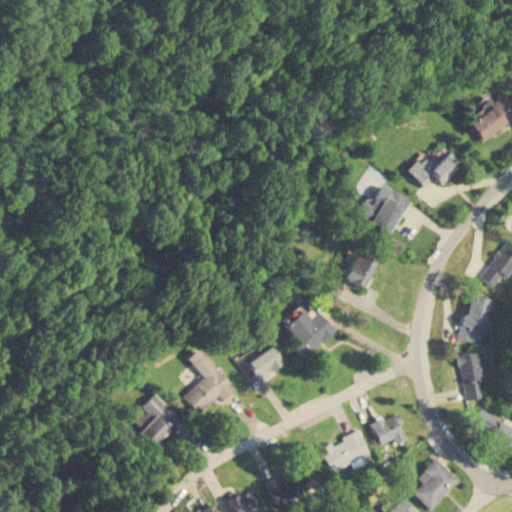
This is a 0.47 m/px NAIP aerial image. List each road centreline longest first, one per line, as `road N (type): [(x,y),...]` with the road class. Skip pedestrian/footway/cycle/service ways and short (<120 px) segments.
road 1 (residential): [(511,172),(442,247),(412,366),(428,414),(457,458),(486,481),(511,481)]
road 2 (residential): [(158,511),(216,460),(412,366)]
